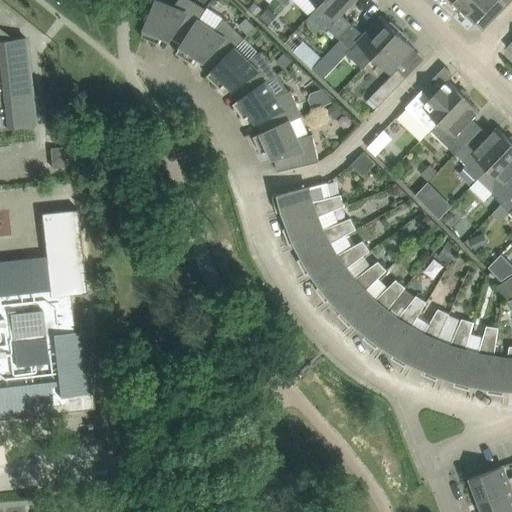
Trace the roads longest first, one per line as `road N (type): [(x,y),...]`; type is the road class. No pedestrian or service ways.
road 1 (residential): [(402,391),(333,340),(291,290),(250,188)]
road 2 (residential): [(250,188),(332,166),(452,43)]
road 3 (residential): [(250,188),(228,132),(207,107),(144,64)]
